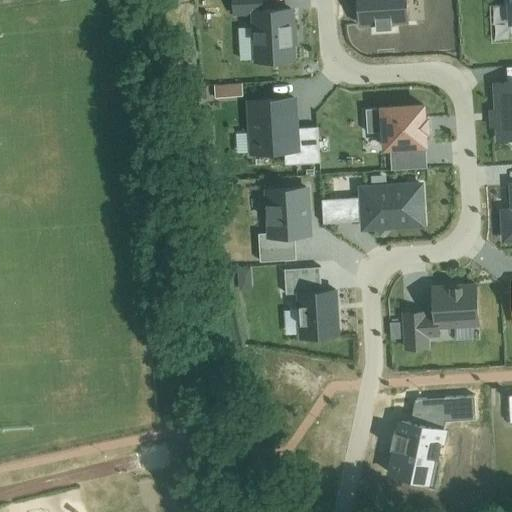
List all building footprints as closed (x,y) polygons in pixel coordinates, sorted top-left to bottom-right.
[(258,58),(300,57),(299,4),(267,5),(267,0),(235,0),(236,14),(257,13),(258,58)] [(356,0),(358,27),(375,26),(375,32),(392,32),(392,25),(407,24),(405,0),(356,0)] [(498,140),(511,138),(511,63),(509,63),(510,77),(494,78),(498,140)] [(289,162),(323,160),(321,123),(303,124),(302,92),(250,95),(253,151),(288,149),(289,162)] [(433,166),(430,98),(383,100),(383,103),(370,104),(371,130),(385,129),(386,148),(395,147),(396,167),(433,166)] [(365,227),(430,224),(428,178),(360,181),(361,194),(324,196),(325,219),(365,217),(365,227)] [(511,203),(503,204),(505,239),(511,238),(511,178),(511,189),(511,203)] [(314,180),(266,182),(268,229),(262,229),(263,257),(299,255),(298,234),(316,233),(314,180)] [(291,335),(343,332),(341,286),(324,286),(323,265),(289,266),(291,335)] [(405,306),(407,347),(434,346),(433,334),(443,333),(443,325),(482,323),(480,280),(435,282),(436,304),(405,306)] [(410,424),(396,421),(385,479),(430,489),(445,424),(474,421),(473,395),(414,399),(410,424)]
